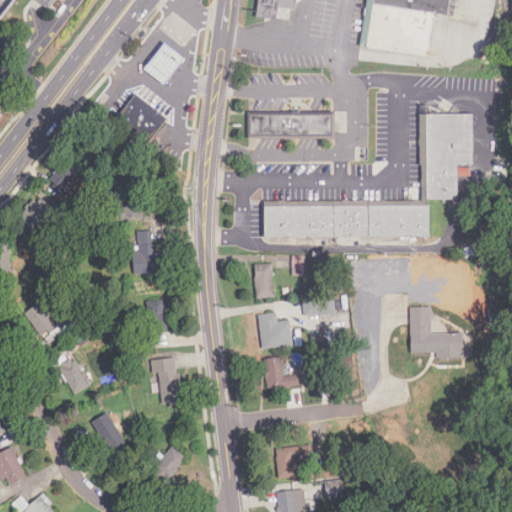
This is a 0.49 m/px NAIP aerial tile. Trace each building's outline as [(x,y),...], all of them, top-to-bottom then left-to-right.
[(0,0),(0,16),(1,15),(4,16),(16,0),(37,0),(49,8),(55,0),(0,0)] [(280,8),(297,9),(297,0),(259,0),(258,17),(279,19),(280,8)] [(376,0),(369,46),(430,55),(437,12),(453,14),(455,0),(376,0)] [(143,71),(165,42),(184,57),(163,86),(143,71)] [(136,93),(169,119),(148,145),(115,119),(136,93)] [(254,135),(339,135),(338,107),(254,108),(254,135)] [(427,198),(427,114),(473,114),(473,164),(457,164),(457,198),(427,198)] [(46,179),(62,193),(83,170),(66,154),(46,179)] [(16,218),(30,231),(51,209),(38,196),(16,218)] [(141,207),(123,199),(117,212),(135,221),(141,207)] [(264,237),(264,204),(429,204),(430,236),(264,237)] [(133,253),(134,273),(157,273),(156,231),(138,231),(138,253),(133,253)] [(0,270),(10,270),(10,243),(0,243),(0,270)] [(305,255),(292,255),(292,275),(305,275),(305,255)] [(273,297),(273,264),(255,264),(255,297),(273,297)] [(303,299),(305,318),(335,314),(333,296),(303,299)] [(149,334),(168,332),(164,299),(146,301),(149,334)] [(24,314),(44,339),(58,327),(38,303),(24,314)] [(410,306),(411,352),(437,351),(437,358),(462,358),(462,333),(432,333),(431,306),(410,306)] [(277,321),(277,313),(258,314),(260,347),(291,346),(290,321),(277,321)] [(91,384),(72,355),(57,365),(75,394),(91,384)] [(180,401),(176,357),(146,360),(147,373),(159,372),(161,402),(180,401)] [(266,387),(301,385),(301,373),(283,375),(282,357),(264,358),(266,387)] [(91,421),(109,454),(127,445),(109,412),(91,421)] [(188,458),(174,445),(155,466),(169,479),(188,458)] [(296,455),(301,455),(300,445),(276,448),(279,478),(299,476),(296,455)] [(0,480),(6,478),(10,485),(26,477),(12,447),(0,452),(0,480)] [(307,511),(306,489),(277,493),(279,511),(307,511)] [(25,507),(28,511),(57,511),(44,494),(25,507)]
